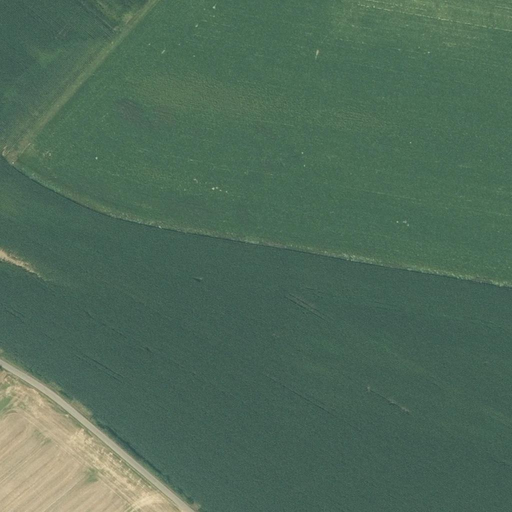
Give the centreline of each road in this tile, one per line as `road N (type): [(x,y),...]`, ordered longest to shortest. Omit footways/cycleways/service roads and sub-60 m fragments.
road 1 (unclassified): [(0,361),(54,395),(191,511)]
road 2 (track): [(152,0),(20,144)]
